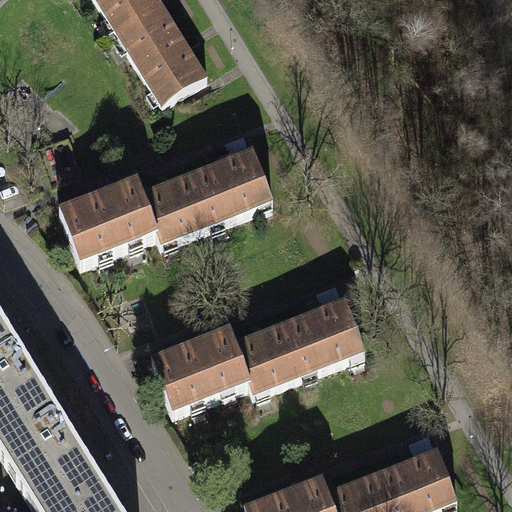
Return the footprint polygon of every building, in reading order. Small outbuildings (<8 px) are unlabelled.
[(92,0),(117,40),(162,13),(154,0),(92,0)] [(208,86),(162,13),(117,40),(163,114),(208,86)] [(272,212),(252,160),(219,172),(222,180),(218,182),(155,205),(145,208),(138,188),(125,193),(128,201),(122,203),(83,218),(80,211),(61,218),(81,273),(109,262),(108,261),(157,243),(160,253),(272,212)] [(364,362),(345,310),(312,322),(315,330),(311,331),(246,355),(238,358),(230,338),(217,343),(220,351),(212,354),(175,368),(173,361),(153,368),(173,423),(201,412),(201,411),(249,393),(253,403),(364,362)] [(1,328),(0,329),(0,424),(44,398),(1,328)] [(44,398),(0,424),(0,463),(25,505),(87,467),(44,398)] [(453,511),(455,511),(436,459),(403,471),(406,480),(403,481),(339,504),(329,508),(322,488),(308,492),(311,501),(308,502),(280,511),(264,511),(264,510),(258,511),(453,511)] [(114,511),(87,467),(25,505),(29,511),(114,511)]
